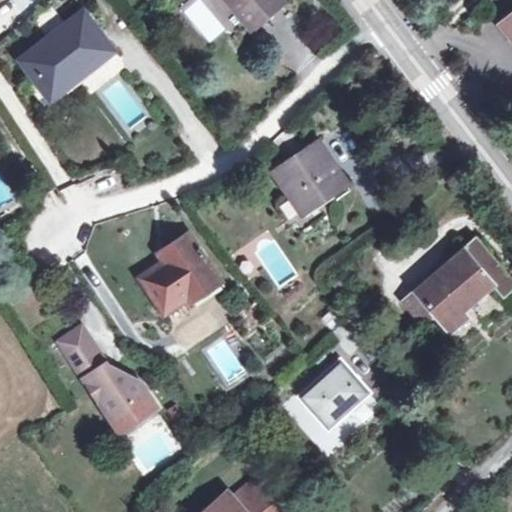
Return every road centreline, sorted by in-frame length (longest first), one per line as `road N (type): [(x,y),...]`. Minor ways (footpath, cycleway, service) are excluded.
road 1 (residential): [(375,12),(218,168),(83,211)]
road 2 (secondary): [(375,12),(511,190)]
